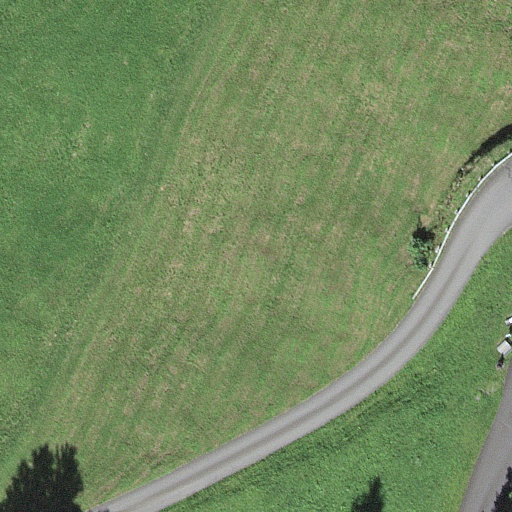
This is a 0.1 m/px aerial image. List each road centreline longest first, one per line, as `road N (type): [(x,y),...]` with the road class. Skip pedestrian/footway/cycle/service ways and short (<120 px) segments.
road 1 (track): [(0,484),(29,449),(140,221),(175,111),(228,0)]
road 2 (unclassified): [(106,511),(290,422),(372,365),(442,292),(511,188)]
